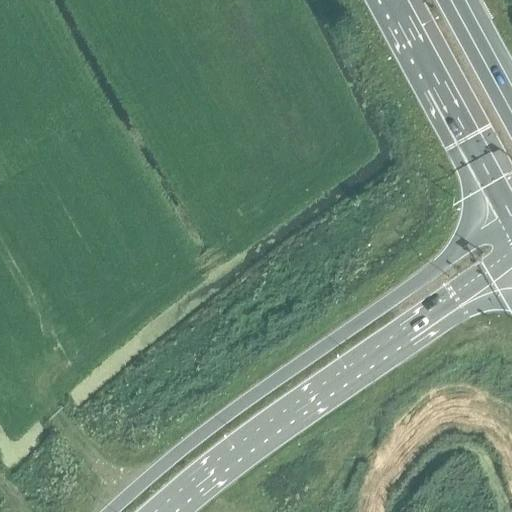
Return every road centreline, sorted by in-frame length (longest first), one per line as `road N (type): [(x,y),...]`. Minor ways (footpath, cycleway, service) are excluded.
road 1 (primary): [(511,221),(235,409),(111,511)]
road 2 (primary): [(174,511),(267,434),(511,259)]
road 3 (secondary): [(393,0),(511,217)]
road 4 (secondary): [(511,111),(451,0)]
